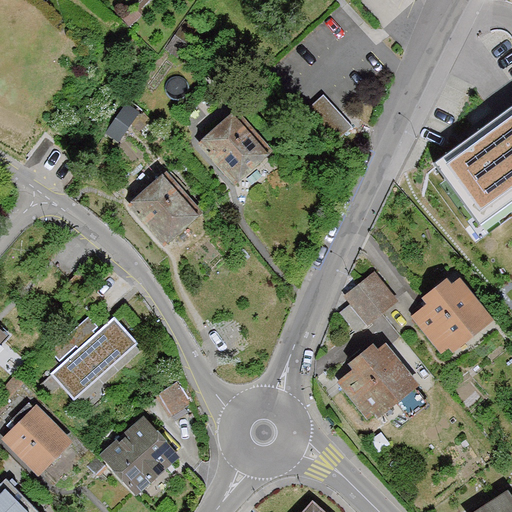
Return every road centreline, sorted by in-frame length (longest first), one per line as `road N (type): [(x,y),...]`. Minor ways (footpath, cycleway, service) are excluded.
road 1 (residential): [(282,410),(287,369),(455,0)]
road 2 (residential): [(240,424),(208,391),(124,255),(47,193)]
